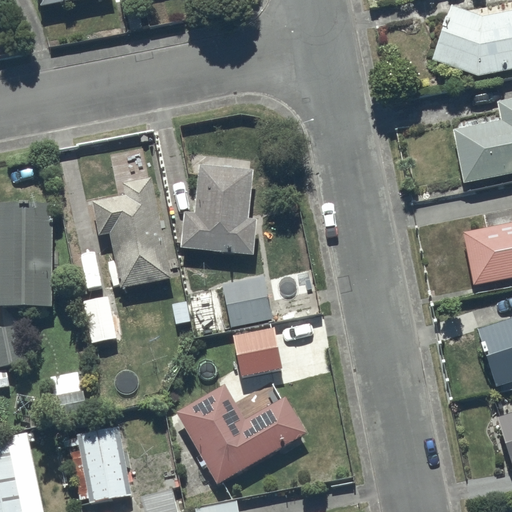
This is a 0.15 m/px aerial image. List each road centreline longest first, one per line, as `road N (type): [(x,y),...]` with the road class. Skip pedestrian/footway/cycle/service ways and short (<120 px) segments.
road 1 (residential): [(416,511),(323,44)]
road 2 (residential): [(323,44),(0,109)]
